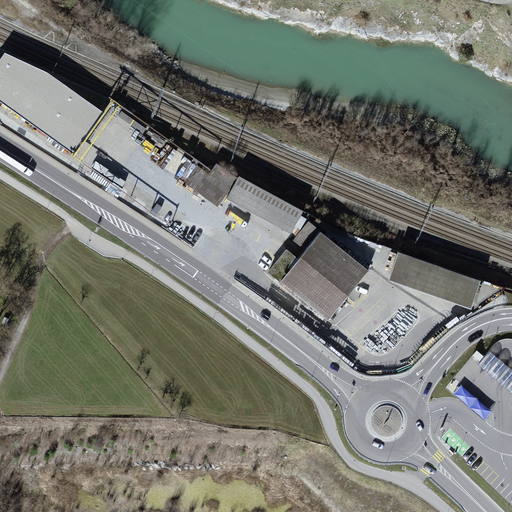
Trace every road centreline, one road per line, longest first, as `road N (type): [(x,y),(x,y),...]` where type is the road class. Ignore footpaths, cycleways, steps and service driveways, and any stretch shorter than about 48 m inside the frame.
road 1 (primary): [(359,402),(275,331),(0,146)]
road 2 (track): [(71,225),(0,366)]
road 3 (motorway): [(408,397),(458,340),(511,318)]
